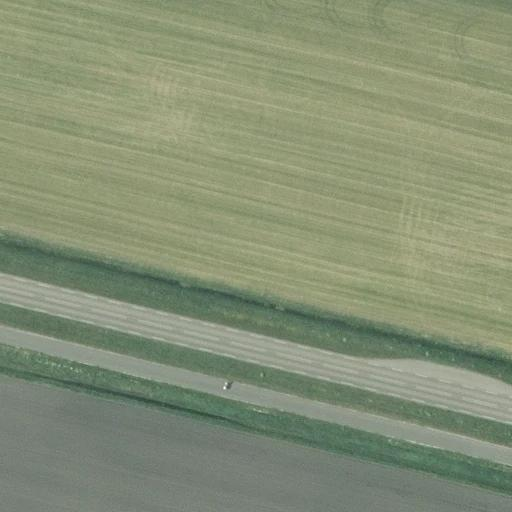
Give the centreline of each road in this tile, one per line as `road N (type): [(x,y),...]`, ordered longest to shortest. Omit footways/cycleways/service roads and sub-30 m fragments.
road 1 (secondary): [(511,411),(0,289)]
road 2 (unclassified): [(511,458),(0,336)]
